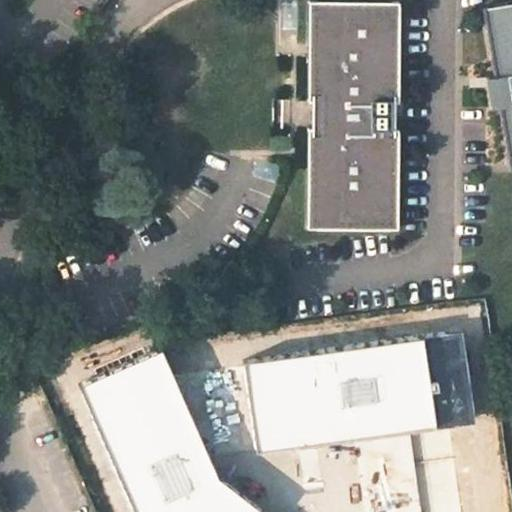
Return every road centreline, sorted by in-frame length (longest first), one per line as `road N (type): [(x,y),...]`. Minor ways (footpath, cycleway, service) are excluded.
road 1 (residential): [(0,294),(10,229),(56,121),(140,0)]
road 2 (unknown): [(5,261),(49,279),(177,242),(226,200),(247,146)]
road 3 (residential): [(41,511),(1,375)]
